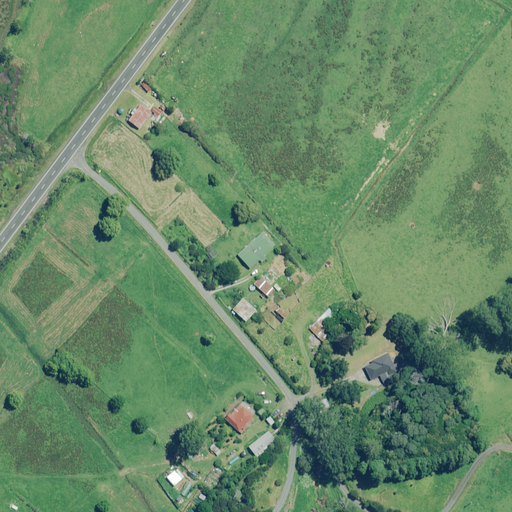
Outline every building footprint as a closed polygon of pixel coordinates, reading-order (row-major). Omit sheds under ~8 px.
[(152,112),(141,104),(129,120),(140,128),(152,112)] [(162,111),(155,107),(152,112),(159,116),(162,111)] [(276,245),(264,232),(239,255),(251,268),(260,260),(262,262),(266,258),(264,256),(276,245)] [(218,255),(214,250),(208,255),(211,260),(218,255)] [(275,289),(266,281),(260,276),(253,283),(259,289),(269,297),(275,289)] [(256,310),(243,298),(233,309),(237,312),(246,321),(256,310)] [(288,315),(281,308),(277,311),(285,318),(288,315)] [(337,316),(329,308),(309,329),(323,343),(328,337),(322,331),(337,316)] [(395,365),(389,353),(372,361),(373,363),(366,366),(372,379),(381,375),(385,385),(397,379),(394,373),(404,368),(401,362),(395,365)] [(256,413),(243,401),(226,418),(242,434),(255,420),(252,418),(256,413)] [(266,412),(262,408),(258,412),(262,416),(266,412)] [(271,416),(267,421),(272,425),(275,421),(271,416)] [(275,439),(269,431),(249,446),(255,455),(275,439)]
